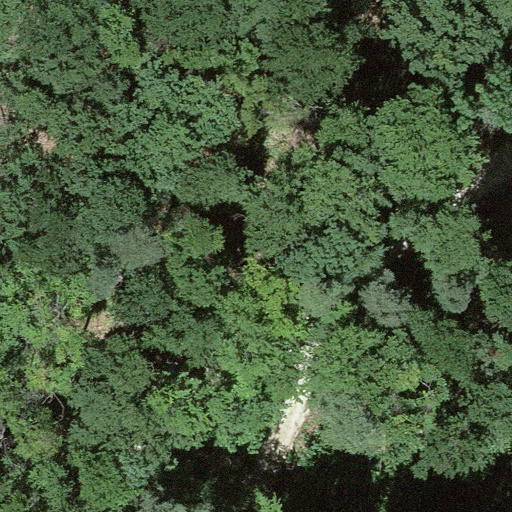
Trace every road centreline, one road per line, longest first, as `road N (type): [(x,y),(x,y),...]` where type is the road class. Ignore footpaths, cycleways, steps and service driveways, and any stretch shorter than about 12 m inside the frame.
road 1 (track): [(511,163),(323,296),(73,511)]
road 2 (track): [(257,511),(323,296)]
